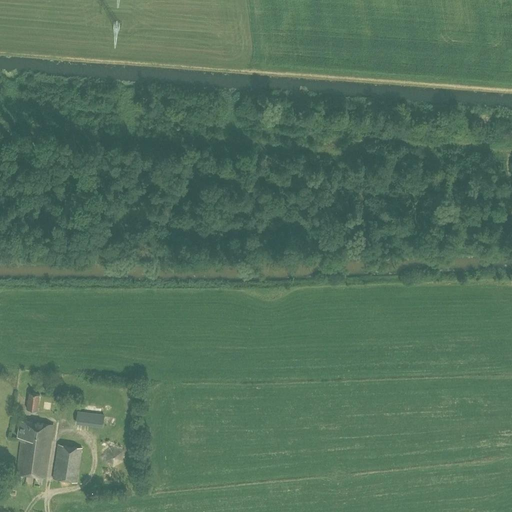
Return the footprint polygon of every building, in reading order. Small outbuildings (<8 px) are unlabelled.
[(27,409),(37,410),(39,394),(29,393),(27,409)] [(92,424),(93,417),(84,416),(83,422),(92,424)] [(45,476),(53,424),(21,419),(18,436),(23,436),(17,472),(45,476)] [(104,426),(105,434),(116,434),(116,426),(104,426)] [(82,448),(58,444),(53,478),(77,482),(82,448)]
